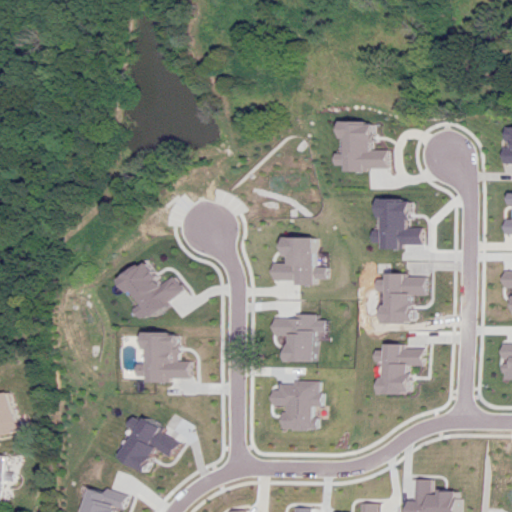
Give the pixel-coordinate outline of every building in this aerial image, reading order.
[(391,169),(391,149),(378,149),(378,120),(346,120),(346,136),(350,136),(349,152),(339,152),(339,164),(350,164),(350,169),(391,169)] [(424,243),(424,227),(412,226),(412,198),(381,198),(381,217),(384,217),(384,229),(374,229),(374,241),(384,242),(384,248),(402,248),(402,243),(424,243)] [(128,278),(153,316),(159,313),(161,316),(178,305),(175,301),(191,290),(182,275),(171,282),(156,260),(128,278)] [(384,322),(414,322),(414,294),(428,294),(427,274),(388,274),(388,278),(377,278),(378,290),(388,290),(388,303),(384,303),(384,322)] [(316,316),(277,316),(277,334),(289,334),(289,361),(316,361),(316,316)] [(199,377),(199,360),(188,360),(188,332),(157,332),(157,363),(149,363),(149,375),(158,375),(158,381),(178,382),(178,377),(199,377)] [(385,393),(415,393),(414,365),(427,365),(427,348),(405,348),(405,342),(386,343),(386,349),(377,349),(377,361),(384,361),(385,393)] [(286,428),(321,429),(321,417),(317,416),(317,405),(325,405),(325,390),(321,390),(321,380),(295,379),(295,386),(275,385),(275,404),(286,404),(286,428)] [(0,435),(23,430),(13,391),(0,393),(0,435)] [(125,456),(148,471),(161,449),(173,457),(183,442),(166,431),(169,427),(151,416),(148,421),(140,415),(134,425),(142,430),(125,456)] [(0,478),(11,480),(12,471),(4,470),(6,454),(0,453),(0,478)] [(467,511),(468,491),(440,490),(440,478),(423,478),(423,500),(419,500),(418,511),(467,511)] [(118,511),(121,506),(127,508),(130,498),(95,486),(87,511),(80,509),(78,511),(118,511)] [(387,511),(388,502),(370,502),(370,511),(387,511)]
